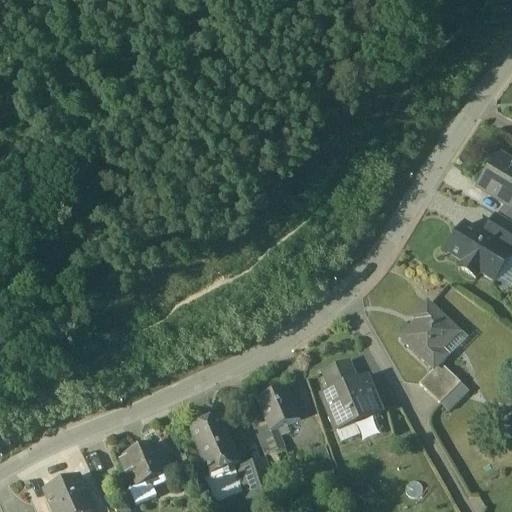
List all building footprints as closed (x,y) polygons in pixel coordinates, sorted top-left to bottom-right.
[(511,205),(511,162),(499,154),(477,186),(503,203),(510,208),(511,208),(511,205)] [(511,208),(510,208),(503,203),(496,215),(511,225),(511,208)] [(511,225),(496,215),(482,238),(511,257),(511,254),(511,225)] [(482,238),(464,226),(447,253),(465,265),(461,271),(475,281),(479,274),(494,284),(511,257),(482,238)] [(459,335),(427,303),(413,317),(417,321),(400,339),(433,372),(440,365),(447,358),(441,353),(459,335)] [(348,365),(325,375),(333,395),(357,385),(348,365)] [(460,385),(440,365),(433,372),(420,386),(440,406),(460,385)] [(333,395),(322,400),(337,436),(381,416),(366,381),(333,395)] [(286,389),(256,402),(263,418),(271,435),(272,434),(276,433),(277,432),(301,422),(286,389)] [(243,466),(222,418),(191,432),(212,480),(243,466)] [(272,434),(271,435),(263,418),(251,424),(265,460),(286,451),(277,432),(276,433),(278,436),(274,438),(272,434)] [(161,463),(155,449),(126,461),(127,464),(123,466),(128,478),(133,477),(140,493),(174,478),(167,461),(161,463)] [(325,450),(310,456),(317,476),(333,471),(325,450)] [(267,464),(240,473),(250,503),(276,495),(267,464)] [(91,511),(79,482),(46,496),(53,511),(91,511)]
